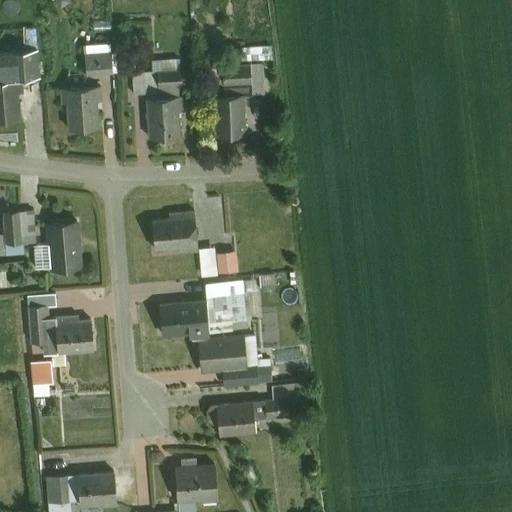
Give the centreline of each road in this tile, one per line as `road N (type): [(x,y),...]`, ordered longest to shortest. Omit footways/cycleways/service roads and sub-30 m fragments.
road 1 (residential): [(121,181),(144,424)]
road 2 (residential): [(121,181),(274,169)]
road 3 (residential): [(0,162),(121,181)]
